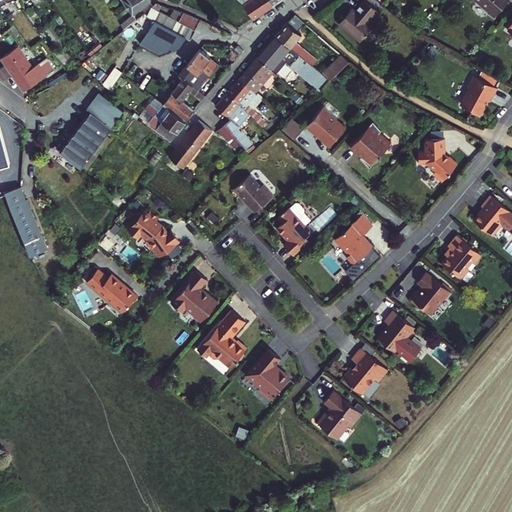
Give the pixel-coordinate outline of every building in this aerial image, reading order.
[(121,0),(132,14),(149,2),(148,0),(121,0)] [(224,0),(221,3),(226,8),(235,0),(224,0)] [(249,0),(249,1),(244,4),(253,18),(272,6),(267,0),(249,0)] [(349,11),(339,23),(360,42),(368,32),(373,26),(368,22),(378,11),(365,0),(364,0),(355,10),(352,14),(349,11)] [(477,0),(489,10),(489,12),(494,16),(507,0),(477,0)] [(253,18),(244,4),(220,20),(238,29),(253,18)] [(146,16),(155,21),(185,37),(190,40),(195,30),(194,30),(170,17),(158,11),(152,7),(146,16)] [(174,9),(170,17),(194,30),(200,19),(184,12),(174,9)] [(297,31),(305,22),(295,14),(287,22),(276,35),(312,65),(317,60),(295,41),(301,34),(297,31)] [(173,43),(180,46),(185,37),(155,21),(140,43),(160,53),(169,50),(170,48),(173,43)] [(312,65),(276,35),(258,57),(274,71),(276,72),(284,63),(297,73),(303,65),(305,67),(300,73),(321,90),(329,80),(321,73),(312,65)] [(244,50),(238,45),(235,49),(241,54),(244,50)] [(17,46),(0,57),(0,58),(22,91),(55,70),(46,58),(32,67),(17,46)] [(103,46),(96,52),(103,61),(109,56),(103,46)] [(206,54),(200,49),(179,75),(183,78),(198,90),(219,64),(210,57),(206,54)] [(239,55),(230,49),(228,50),(237,57),(239,55)] [(347,59),(341,54),(321,73),(329,80),(349,61),(347,59)] [(258,57),(240,79),(255,92),(262,84),(263,85),(274,71),(258,57)] [(116,65),(105,80),(112,85),(123,70),(116,65)] [(4,66),(0,68),(0,75),(3,80),(10,75),(4,66)] [(102,69),(98,76),(105,80),(109,73),(102,69)] [(498,87),(475,74),(468,86),(470,90),(463,102),(464,105),(480,114),(485,106),(484,102),(487,97),(490,98),(493,96),(498,87)] [(185,121),(195,110),(182,99),(189,91),(202,101),(206,96),(198,90),(183,78),(173,92),(172,92),(179,97),(170,109),(185,121)] [(246,106),(256,94),(257,93),(255,92),(240,79),(228,92),(243,105),(241,107),(243,109),(246,106)] [(124,111),(98,91),(86,109),(90,112),(57,156),(64,160),(66,157),(80,168),(124,111)] [(172,92),(163,105),(170,109),(179,97),(172,92)] [(228,92),(216,106),(229,118),(224,124),(225,124),(247,150),(248,152),(256,145),(240,126),(250,115),(248,113),(246,111),(248,108),(246,106),(243,109),(241,107),(243,105),(228,92)] [(261,99),(256,94),(246,106),(248,108),(246,111),(248,113),(253,109),(261,99)] [(145,109),(153,115),(177,132),(185,121),(170,109),(163,105),(155,98),(150,105),(148,104),(145,109)] [(140,115),(148,121),(153,115),(145,109),(140,115)] [(248,113),(250,115),(260,126),(265,121),(253,109),(248,113)] [(334,118),(333,120),(322,109),(308,125),(318,135),(317,137),(328,147),(345,128),(334,118)] [(129,114),(124,111),(113,127),(117,130),(129,114)] [(150,125),(171,140),(177,132),(153,115),(148,121),(151,124),(150,125)] [(293,116),(283,127),(294,137),(304,126),(293,116)] [(199,120),(186,136),(199,146),(212,130),(199,120)] [(380,133),(382,130),(374,121),(351,145),(357,151),(358,150),(362,154),(360,156),(370,168),(392,143),(380,133)] [(225,124),(219,129),(241,155),(247,150),(225,124)] [(111,139),(106,135),(92,154),(97,157),(111,139)] [(199,146),(186,136),(170,157),(183,167),(199,146)] [(445,156),(444,140),(427,141),(424,145),(425,156),(418,156),(418,166),(426,165),(435,174),(433,176),(442,184),(451,174),(450,173),(457,165),(449,158),(448,159),(445,156)] [(155,165),(161,156),(154,151),(148,160),(155,165)] [(84,173),(97,157),(92,154),(80,168),(84,173)] [(246,201),(244,202),(254,213),(273,196),(263,184),(260,187),(249,175),(233,190),(239,197),(243,197),(246,201)] [(5,194),(10,205),(26,200),(21,185),(4,191),(5,194)] [(499,223),(509,211),(490,196),(481,206),(483,208),(472,220),(491,235),(500,225),(499,223)] [(44,250),(47,248),(27,199),(26,200),(10,205),(30,255),(44,250)] [(283,223),(277,229),(288,241),(283,245),(293,256),(303,248),(307,244),(309,242),(306,238),(310,234),(311,229),(306,225),(308,224),(312,220),(305,213),(305,209),(299,203),(296,203),(288,210),(288,209),(284,213),(283,212),(281,214),(282,215),(278,218),(283,223)] [(158,220),(159,219),(150,212),(149,214),(145,211),(129,229),(139,237),(142,234),(148,240),(148,242),(152,246),(155,246),(161,256),(177,245),(176,244),(181,241),(176,233),(176,234),(171,230),(168,232),(166,227),(158,220)] [(152,211),(150,212),(159,219),(160,218),(152,211)] [(372,224),(362,213),(349,225),(350,226),(340,235),(340,236),(344,241),(348,241),(348,242),(347,243),(346,244),(346,248),(347,250),(350,253),(351,255),(353,259),(355,260),(357,260),(359,259),(374,246),(366,238),(365,239),(362,234),(372,224)] [(460,238),(455,234),(447,244),(451,248),(439,262),(458,279),(467,269),(465,267),(469,263),(472,262),(477,256),(477,252),(464,242),(460,238)] [(128,243),(122,251),(134,260),(140,253),(128,243)] [(382,256),(375,247),(354,264),(362,274),(382,256)] [(86,263),(81,269),(85,273),(90,267),(86,263)] [(90,279),(89,281),(123,311),(138,295),(125,284),(124,286),(119,282),(120,280),(111,272),(108,276),(99,269),(97,271),(90,279)] [(97,271),(95,270),(89,278),(90,279),(97,271)] [(201,288),(207,280),(195,270),(183,284),(185,286),(171,301),(181,309),(185,304),(193,311),(193,316),(200,322),(217,302),(207,294),(205,295),(202,292),(204,291),(201,288)] [(449,292),(424,272),(415,282),(422,288),(418,292),(417,292),(416,292),(415,293),(408,301),(417,308),(419,306),(429,315),(437,305),(436,304),(441,299),(444,298),(449,292)] [(415,329),(391,309),(383,320),(387,324),(383,328),(381,328),(375,336),(390,348),(395,348),(398,350),(395,354),(406,363),(410,357),(411,358),(413,357),(414,356),(415,355),(414,353),(419,347),(408,337),(415,329)] [(245,321),(232,310),(197,350),(205,357),(208,354),(213,358),(219,358),(230,367),(246,349),(237,341),(236,342),(231,338),(245,321)] [(387,370),(359,347),(350,357),(356,363),(351,368),(350,367),(341,376),(361,393),(373,378),(377,381),(387,370)] [(280,358),(268,348),(246,375),(259,386),(257,389),(269,399),(288,377),(279,369),(278,371),(272,366),(280,358)] [(361,415),(331,391),(322,402),(330,408),(323,416),(321,415),(315,422),(336,439),(349,423),(352,426),(361,415)]
